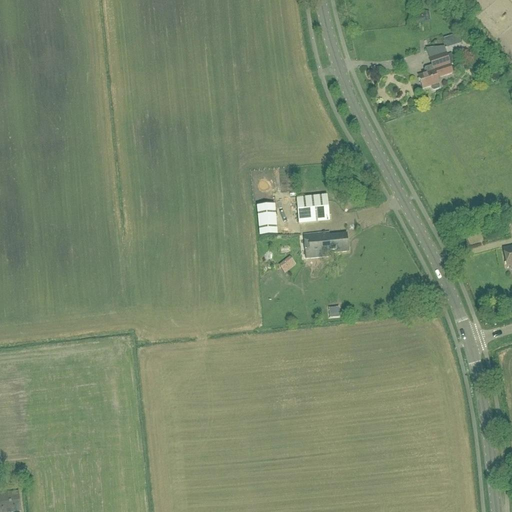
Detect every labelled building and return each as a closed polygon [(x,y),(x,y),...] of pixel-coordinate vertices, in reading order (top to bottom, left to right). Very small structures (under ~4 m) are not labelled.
[(433,54),(446,52),(445,45),(431,47),(433,54)] [(438,85),(437,80),(452,74),(445,54),(429,60),(432,68),(425,70),(424,72),(426,76),(418,79),(422,91),(430,88),(432,91),(434,92),(438,91),(439,89),(438,85)] [(296,74),(292,75),(297,88),(302,86),(296,74)] [(330,224),(328,197),(296,200),(299,226),(330,224)] [(259,231),(276,230),(274,201),(258,202),(259,231)] [(331,255),(348,253),(346,235),(329,237),(329,234),(303,236),(305,260),(331,258),(331,255)] [(507,269),(510,269),(510,271),(511,270),(511,249),(503,251),(507,269)] [(21,511),(19,493),(0,494),(0,511),(21,511)]
